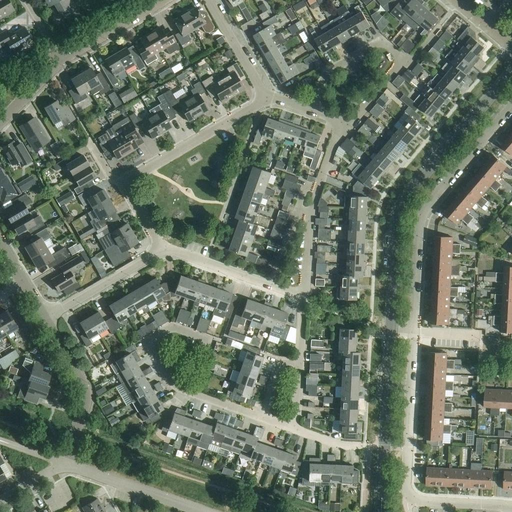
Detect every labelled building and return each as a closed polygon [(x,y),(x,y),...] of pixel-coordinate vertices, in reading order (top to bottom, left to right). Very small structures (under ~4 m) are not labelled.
[(0,0),(0,18),(13,11),(7,0),(0,0)] [(54,5),(59,14),(74,5),(71,0),(44,0),(47,4),(49,7),(53,5),(54,5)] [(224,0),(232,13),(237,10),(235,7),(239,5),(242,10),(246,8),(243,2),(241,0),(224,0)] [(377,0),(387,12),(388,11),(397,3),(398,3),(396,0),(377,0)] [(398,4),(397,3),(388,11),(400,21),(402,19),(407,23),(424,3),(420,0),(411,0),(407,6),(401,1),(398,4)] [(427,5),(424,3),(407,23),(415,30),(420,25),(430,13),(424,8),(427,5)] [(358,15),(352,18),(360,32),(370,26),(362,12),(361,12),(358,6),(354,8),(358,15)] [(189,11),(184,14),(194,30),(200,26),(204,33),(209,34),(213,31),(214,27),(207,16),(202,19),(196,8),(189,12),(189,11)] [(348,12),(339,17),(353,40),(356,38),(354,35),(360,32),(352,18),(348,12)] [(430,13),(420,25),(425,29),(420,35),(423,37),(428,32),(438,20),(430,13)] [(194,30),(184,14),(179,16),(180,18),(173,21),(180,32),(175,35),(181,46),(191,40),(187,34),(194,30)] [(254,36),(259,45),(271,38),(276,35),(270,26),(278,22),(275,16),(262,24),(265,29),(254,36)] [(339,17),(330,23),(342,43),(348,39),(350,42),(353,40),(339,17)] [(240,27),(243,32),(256,25),(253,19),(240,27)] [(293,25),(297,32),(304,29),(300,21),(293,25)] [(324,35),(332,48),(334,51),(337,49),(335,46),(342,43),(330,23),(321,28),(325,34),(324,35)] [(457,40),(459,41),(477,56),(484,48),(472,38),(476,33),(468,27),(457,40)] [(0,33),(0,49),(7,45),(12,53),(32,42),(24,28),(7,37),(4,31),(0,33)] [(160,28),(149,34),(160,51),(165,48),(169,55),(179,49),(167,28),(162,31),(160,28)] [(444,34),(451,40),(453,37),(446,31),(444,34)] [(332,48),(324,35),(318,38),(315,32),(311,34),(315,40),(323,54),(332,48)] [(160,51),(149,34),(139,40),(141,43),(135,47),(146,66),(157,59),(155,54),(160,51)] [(263,56),(277,48),(281,45),(277,39),(278,39),(276,35),(271,38),(259,45),(261,48),(259,49),(263,56)] [(222,37),(216,40),(219,46),(225,42),(222,37)] [(404,43),(400,48),(404,51),(411,44),(407,40),(404,43)] [(462,49),(457,54),(472,67),(480,58),(477,56),(459,41),(456,45),(462,49)] [(304,45),(308,52),(314,49),(310,42),(304,45)] [(125,48),(115,54),(125,71),(135,65),(138,71),(145,67),(135,52),(130,55),(125,48)] [(263,56),(269,66),(283,58),(277,48),(263,56)] [(445,58),(449,61),(463,73),(465,75),(472,67),(457,54),(452,50),(448,55),(445,58)] [(310,55),(317,68),(322,65),(315,52),(310,55)] [(426,56),(433,62),(436,59),(428,53),(426,56)] [(125,71),(115,54),(104,60),(109,67),(103,71),(112,86),(118,83),(115,77),(125,71)] [(275,71),(277,75),(289,68),(288,67),(293,65),(291,61),(286,64),(283,58),(269,66),(273,73),(275,71)] [(451,69),(447,74),(462,86),(464,84),(462,81),(467,76),(465,75),(463,73),(449,61),(446,64),(451,69)] [(229,74),(222,79),(232,96),(244,90),(237,78),(243,75),(236,63),(226,69),(229,74)] [(415,67),(421,72),(424,68),(418,64),(415,67)] [(289,68),(277,75),(282,84),(299,74),(293,65),(288,67),(289,68)] [(178,73),(183,88),(193,84),(191,78),(196,76),(193,67),(178,73)] [(80,74),(90,90),(93,95),(98,92),(101,96),(110,90),(100,73),(95,76),(91,68),(80,74)] [(90,90),(80,74),(70,80),(75,88),(68,92),(75,105),(87,98),(84,93),(90,90)] [(412,80),(404,74),(401,77),(409,84),(412,80)] [(437,74),(435,77),(452,92),(457,87),(460,89),(462,86),(447,74),(443,79),(437,74)] [(232,96),(222,79),(215,83),(211,77),(201,83),(208,95),(215,91),(221,103),(232,96)] [(438,85),(433,90),(448,103),(450,100),(448,98),(452,92),(435,77),(432,81),(438,85)] [(302,82),(304,86),(311,82),(308,78),(302,82)] [(193,96),(188,99),(198,117),(208,111),(199,96),(205,93),(199,82),(193,86),(194,89),(190,91),(193,96)] [(428,85),(421,94),(438,109),(443,103),(446,105),(448,103),(433,90),(428,85)] [(198,117),(188,99),(185,94),(175,100),(170,90),(163,94),(174,111),(180,107),(188,122),(198,117)] [(114,92),(108,96),(111,102),(117,98),(114,92)] [(128,101),(123,93),(119,95),(124,104),(128,101)] [(400,99),(412,110),(415,112),(419,107),(431,117),(438,109),(421,94),(414,102),(404,94),(400,99)] [(148,111),(151,116),(162,133),(171,128),(163,113),(170,108),(162,95),(157,98),(160,104),(148,111)] [(377,103),(382,106),(387,100),(383,97),(377,103)] [(44,108),(54,124),(61,120),(65,125),(74,120),(65,105),(60,108),(57,101),(44,108)] [(374,107),(381,113),(385,110),(377,104),(374,107)] [(410,117),(402,126),(416,137),(424,128),(418,123),(422,119),(415,112),(412,110),(408,115),(410,117)] [(128,117),(136,129),(141,126),(134,113),(128,117)] [(162,133),(151,116),(142,122),(152,139),(162,133)] [(127,118),(112,127),(127,154),(137,148),(131,137),(136,134),(127,118)] [(272,141),(274,136),(274,135),(278,122),(268,119),(264,132),(258,130),(253,143),(259,145),(262,137),(272,141)] [(365,123),(374,131),(378,126),(368,119),(365,123)] [(21,129),(34,150),(48,141),(36,121),(21,129)] [(274,135),(274,136),(285,139),(290,124),(282,121),(282,124),(278,122),(274,135)] [(285,139),(295,143),(301,128),(290,124),(285,139)] [(357,132),(368,141),(373,135),(362,126),(357,132)] [(395,128),(391,131),(408,145),(413,139),(414,140),(416,137),(402,126),(398,131),(395,128)] [(127,154),(112,127),(112,128),(105,132),(106,133),(97,138),(100,144),(99,145),(104,153),(110,149),(117,160),(127,154)] [(304,152),(311,134),(307,133),(308,130),(301,128),(295,143),(301,145),(300,150),(304,152)] [(392,138),(388,143),(402,155),(404,152),(403,151),(408,145),(391,131),(390,130),(387,134),(392,138)] [(322,152),(316,150),(321,137),(311,134),(304,152),(303,156),(313,159),(310,168),(316,170),(322,152)] [(363,144),(354,136),(350,140),(359,148),(363,144)] [(511,141),(508,138),(501,146),(511,155),(511,141)] [(50,146),(57,158),(63,155),(56,142),(50,146)] [(12,165),(22,159),(25,164),(31,161),(20,144),(15,147),(13,143),(2,149),(12,165)] [(388,143),(380,152),(393,162),(398,157),(399,158),(402,155),(388,143)] [(352,149),(348,154),(353,158),(357,153),(352,149)] [(380,152),(373,160),(387,172),(389,169),(388,168),(393,162),(380,152)] [(511,171),(493,155),(486,164),(499,175),(503,171),(510,176),(511,172),(511,171)] [(66,166),(72,176),(89,167),(82,156),(73,161),(70,156),(52,166),(56,172),(66,166)] [(373,160),(366,169),(378,180),(383,174),(384,175),(387,172),(373,160)] [(275,168),(282,170),(284,163),(278,161),(275,168)] [(486,164),(479,172),(499,189),(501,185),(495,180),(499,175),(486,164)] [(373,186),(378,180),(366,169),(361,165),(353,174),(359,179),(353,187),(369,193),(374,187),(373,186)] [(89,167),(72,176),(78,187),(73,190),(76,195),(88,188),(85,183),(95,177),(89,167)] [(254,167),(250,177),(268,184),(271,173),(254,167)] [(0,198),(3,203),(16,195),(5,177),(4,177),(0,170),(0,198)] [(479,172),(472,180),(485,192),(489,187),(496,192),(499,189),(479,172)] [(285,180),(297,184),(299,178),(287,174),(285,180)] [(243,187),(269,196),(273,197),(275,192),(266,189),(268,184),(250,177),(248,184),(244,183),(243,187)] [(25,180),(17,185),(22,193),(30,188),(25,180)] [(472,180),(465,189),(488,208),(491,204),(488,202),(481,197),(485,192),(472,180)] [(245,191),(243,198),(261,204),(262,199),(268,200),(269,196),(243,187),(242,190),(245,191)] [(345,208),(350,208),(366,209),(367,202),(369,202),(369,193),(353,187),(352,196),(345,196),(345,208)] [(465,189),(458,197),(471,208),(475,204),(485,211),(488,208),(465,189)] [(89,203),(93,210),(109,201),(103,190),(92,197),(88,190),(77,197),(83,207),(89,203)] [(4,213),(11,224),(28,214),(24,207),(30,203),(25,194),(13,201),(16,206),(4,213)] [(56,200),(60,207),(68,202),(64,195),(56,200)] [(458,197),(451,205),(471,222),(474,218),(467,213),(471,208),(458,197)] [(237,203),(236,207),(257,214),(261,204),(243,198),(240,204),(237,203)] [(109,201),(93,210),(87,214),(93,224),(91,226),(93,228),(95,232),(96,232),(106,226),(108,225),(104,218),(115,212),(109,201)] [(471,222),(451,205),(444,214),(457,225),(461,220),(468,225),(471,222)] [(235,218),(240,220),(253,224),(257,214),(236,207),(235,211),(238,212),(235,218)] [(350,208),(349,220),(368,221),(368,217),(366,217),(366,209),(350,208)] [(28,214),(11,224),(17,235),(29,228),(32,232),(44,226),(38,217),(32,220),(28,214)] [(235,225),(233,229),(254,236),(258,226),(253,224),(240,220),(238,226),(235,225)] [(345,226),(345,231),(365,232),(366,224),(367,224),(368,221),(349,220),(349,226),(345,226)] [(95,235),(104,250),(132,234),(127,224),(112,232),(109,227),(108,228),(97,234),(95,235)] [(106,226),(96,232),(97,234),(108,228),(106,226)] [(25,248),(31,258),(46,249),(42,243),(51,238),(45,229),(33,236),(35,241),(25,248)] [(235,234),(233,240),(251,246),(254,236),(233,229),(232,233),(235,234)] [(324,230),(318,229),(318,238),(331,239),(331,230),(324,230)] [(349,236),(348,242),(366,243),(367,240),(365,238),(365,232),(345,231),(344,236),(349,236)] [(132,234),(104,250),(113,267),(127,259),(123,252),(138,243),(132,234)] [(463,243),(476,247),(478,240),(465,235),(463,243)] [(435,237),(435,248),(460,249),(460,245),(452,244),(453,238),(435,237)] [(255,264),(257,258),(258,256),(248,253),(251,246),(233,240),(229,251),(247,257),(245,260),(255,264)] [(344,248),(344,254),(364,255),(365,247),(366,247),(366,243),(348,242),(348,249),(344,248)] [(68,249),(71,256),(77,252),(78,254),(84,251),(80,244),(77,246),(76,244),(68,249)] [(46,249),(31,258),(37,269),(48,263),(51,268),(69,257),(64,248),(50,256),(46,249)] [(435,248),(434,259),(452,260),(452,254),(460,254),(460,249),(435,248)] [(84,251),(80,253),(85,263),(89,260),(84,251)] [(348,259),(347,265),(365,266),(366,262),(364,262),(364,255),(344,254),(344,259),(348,259)] [(60,268),(63,273),(51,280),(58,293),(62,290),(65,295),(80,287),(77,281),(75,282),(71,274),(84,266),(79,257),(60,268)] [(255,264),(267,268),(269,262),(257,258),(255,264)] [(434,259),(433,270),(459,271),(459,266),(451,266),(452,260),(434,259)] [(343,271),(343,276),(347,276),(347,277),(358,277),(358,278),(363,278),(363,270),(365,270),(365,266),(347,265),(347,271),(343,271)] [(496,273),(496,278),(511,278),(511,267),(504,267),(504,274),(496,273)] [(433,270),(433,281),(450,281),(451,275),(459,276),(459,271),(433,270)] [(174,283),(168,283),(170,298),(175,297),(176,295),(184,298),(190,280),(180,276),(177,284),(174,283)] [(338,287),(338,288),(358,289),(358,278),(358,277),(347,277),(347,276),(343,276),(337,276),(337,282),(342,282),(341,287),(338,287)] [(503,283),(503,289),(511,289),(511,278),(496,278),(495,282),(503,283)] [(155,279),(146,284),(155,301),(158,305),(163,302),(170,301),(170,298),(168,283),(163,284),(159,286),(155,279)] [(197,282),(190,280),(184,298),(194,301),(202,280),(198,279),(197,282)] [(205,282),(202,280),(194,301),(193,305),(197,307),(199,303),(204,305),(211,287),(204,285),(205,282)] [(433,281),(432,291),(458,293),(458,288),(450,288),(450,281),(433,281)] [(138,285),(135,287),(146,306),(155,301),(146,284),(140,288),(138,285)] [(217,289),(211,287),(204,305),(215,308),(221,291),(222,288),(218,286),(217,289)] [(133,292),(127,295),(137,312),(141,309),(144,314),(149,311),(146,306),(135,287),(131,289),(133,292)] [(338,306),(351,306),(351,300),(357,301),(358,289),(338,288),(337,299),(338,299),(338,306)] [(495,295),(494,299),(511,300),(511,289),(503,289),(503,295),(495,295)] [(231,294),(221,291),(215,308),(225,312),(223,317),(229,319),(233,307),(227,305),(231,294)] [(432,291),(432,302),(449,303),(450,297),(458,297),(458,293),(432,291)] [(116,298),(118,301),(127,317),(130,322),(135,319),(132,314),(137,312),(127,295),(121,299),(119,296),(116,298)] [(502,304),(502,311),(511,311),(511,300),(494,299),(494,304),(502,304)] [(246,319),(251,321),(257,303),(246,300),(243,311),(237,309),(231,326),(237,328),(238,324),(243,326),(246,319)] [(114,316),(109,319),(116,330),(121,327),(118,323),(127,317),(118,301),(108,306),(114,316)] [(255,328),(259,330),(268,304),(265,302),(263,306),(257,303),(251,321),(256,323),(255,328)] [(432,302),(431,313),(457,314),(457,310),(449,309),(449,303),(432,302)] [(266,326),(271,328),(277,311),(271,308),(272,305),(268,304),(259,330),(264,331),(266,326)] [(178,322),(186,325),(190,313),(182,310),(178,322)] [(7,311),(0,314),(0,324),(6,335),(13,331),(16,337),(28,331),(21,319),(14,323),(7,311)] [(285,341),(290,327),(284,325),(288,314),(277,311),(271,328),(269,335),(274,337),(285,341)] [(494,316),(493,321),(511,321),(511,311),(502,311),(502,317),(494,316)] [(98,312),(89,318),(98,334),(108,329),(111,335),(117,332),(116,330),(109,319),(104,322),(98,312)] [(160,312),(152,316),(159,327),(166,323),(160,312)] [(457,314),(431,313),(431,324),(448,325),(449,318),(457,319),(457,314)] [(98,334),(89,318),(79,324),(85,334),(80,337),(86,348),(91,344),(89,340),(98,334)] [(196,331),(205,334),(209,322),(200,318),(196,331)] [(339,329),(339,341),(357,342),(357,338),(355,338),(356,330),(350,330),(350,325),(337,320),(337,329),(339,329)] [(511,321),(493,321),(493,326),(501,326),(501,332),(511,332),(511,321)] [(232,341),(226,339),(224,345),(231,347),(232,341)] [(27,343),(30,348),(36,344),(33,340),(27,343)] [(310,347),(323,348),(323,341),(311,340),(310,347)] [(338,353),(339,353),(343,353),(354,353),(355,346),(356,346),(357,342),(339,341),(338,353)] [(237,360),(243,362),(259,368),(263,358),(258,356),(260,350),(243,344),(237,360)] [(0,364),(3,370),(18,357),(15,351),(0,360),(0,364)] [(115,375),(135,363),(140,360),(135,351),(130,354),(126,356),(123,351),(112,357),(109,358),(112,364),(110,365),(115,375)] [(342,358),(342,364),(360,365),(360,361),(359,361),(359,353),(354,353),(343,353),(339,353),(338,358),(342,358)] [(429,353),(429,364),(454,365),(454,360),(446,360),(447,354),(429,353)] [(30,373),(28,380),(48,387),(49,387),(46,386),(50,375),(42,372),(44,365),(25,359),(22,366),(30,373)] [(243,362),(239,373),(255,378),(259,368),(243,362)] [(120,384),(121,384),(141,372),(135,363),(115,375),(121,384),(120,384)] [(342,364),(341,375),(358,376),(358,369),(360,369),(360,365),(342,364)] [(429,364),(428,374),(446,375),(446,369),(454,370),(454,365),(429,364)] [(126,394),(146,382),(143,377),(152,372),(149,367),(141,372),(121,384),(126,394)] [(239,373),(236,383),(252,388),(255,378),(239,373)] [(428,374),(428,385),(453,387),(453,382),(445,382),(446,375),(428,374)] [(341,375),(341,387),(359,388),(359,384),(358,384),(358,376),(341,375)] [(48,387),(28,380),(28,381),(30,381),(27,389),(26,389),(20,389),(17,397),(36,404),(38,397),(44,399),(48,387)] [(252,388),(236,383),(231,381),(225,397),(242,403),(244,397),(248,399),(252,388)] [(126,394),(131,403),(152,391),(146,382),(126,394)] [(428,385),(427,396),(445,397),(445,391),(453,391),(453,387),(428,385)] [(341,387),(340,398),(357,399),(357,391),(359,392),(359,388),(341,387)] [(490,416),(495,416),(496,390),(485,390),(484,407),(491,407),(490,416)] [(500,408),(506,408),(507,391),(496,390),(495,416),(499,416),(500,408)] [(131,403),(137,412),(157,400),(152,391),(131,403)] [(427,396),(426,407),(452,408),(452,404),(444,403),(445,397),(427,396)] [(340,404),(340,410),(358,411),(358,407),(356,407),(357,399),(340,398),(340,399),(334,398),(333,404),(340,404)] [(137,412),(137,413),(138,412),(143,421),(144,421),(145,423),(148,425),(151,424),(162,417),(159,412),(163,410),(157,400),(137,412)] [(114,410),(110,404),(103,409),(106,415),(114,410)] [(426,407),(426,418),(443,419),(444,412),(452,413),(452,408),(426,407)] [(179,432),(184,417),(186,412),(177,409),(173,414),(172,418),(166,416),(161,431),(167,433),(168,429),(177,433),(178,431),(179,432)] [(340,410),(339,421),(356,422),(356,414),(358,414),(358,411),(340,410)] [(109,422),(112,427),(120,423),(117,417),(109,422)] [(186,441),(187,442),(194,421),(184,417),(179,432),(189,435),(186,441)] [(426,418),(425,428),(451,430),(451,425),(443,425),(443,419),(426,418)] [(187,442),(197,445),(204,425),(194,421),(187,442)] [(356,422),(339,421),(339,433),(344,433),(344,439),(356,440),(357,430),(355,429),(356,422)] [(209,443),(219,446),(226,427),(216,424),(214,428),(211,438),(209,443)] [(207,449),(209,443),(211,438),(214,428),(204,425),(197,445),(207,449)] [(230,450),(236,431),(226,427),(219,446),(220,446),(217,455),(227,458),(230,450)] [(450,444),(451,434),(451,430),(425,428),(425,440),(442,440),(442,443),(450,444)] [(240,453),(241,449),(246,434),(236,431),(230,450),(240,453)] [(241,449),(251,452),(252,452),(255,443),(257,438),(252,436),(246,434),(241,449)] [(249,458),(260,462),(265,446),(255,443),(252,452),(251,452),(249,458)] [(172,447),(165,444),(162,452),(170,455),(172,447)] [(260,462),(270,466),(275,450),(265,446),(260,462)] [(270,466),(280,469),(286,453),(275,450),(270,466)] [(286,453),(280,469),(281,470),(280,471),(296,476),(300,463),(295,461),(296,457),(286,453)] [(199,466),(202,460),(194,458),(192,464),(199,466)] [(319,482),(319,465),(320,459),(309,458),(308,469),(302,469),(302,481),(310,481),(310,485),(317,485),(318,482),(319,482)] [(201,466),(211,470),(213,464),(203,461),(201,466)] [(330,465),(319,465),(319,482),(319,485),(329,485),(329,482),(330,465)] [(341,466),(330,465),(329,482),(340,483),(341,466)] [(352,467),(341,466),(340,483),(341,483),(341,484),(357,485),(358,471),(352,471),(352,467)] [(426,486),(437,486),(438,469),(427,468),(426,486)] [(437,486),(448,487),(449,469),(438,469),(437,486)] [(448,487),(459,487),(459,470),(449,469),(448,487)] [(459,487),(469,488),(470,470),(459,470),(459,487)] [(469,488),(480,489),(481,471),(470,470),(469,488)] [(481,471),(480,489),(491,489),(492,481),(498,482),(498,472),(481,471)] [(503,490),(511,490),(511,472),(504,472),(503,490)] [(290,487),(287,495),(293,497),(296,489),(290,487)] [(82,508),(84,511),(97,511),(103,509),(97,499),(82,508)] [(339,511),(339,504),(330,503),(329,511),(339,511)]
